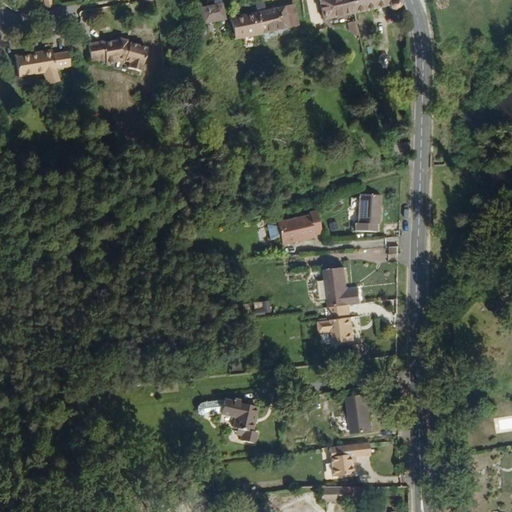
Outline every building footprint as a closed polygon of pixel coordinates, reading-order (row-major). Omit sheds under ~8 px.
[(38,10),(49,8),(48,0),(38,2),(38,10)] [(319,22),(351,15),(347,0),(319,0),(315,1),(319,22)] [(347,0),(351,15),(386,8),(388,11),(390,12),(393,13),(395,12),(398,10),(400,8),(399,4),(399,2),(395,0),(390,0),(389,0),(388,0),(347,0)] [(251,6),(253,14),(259,35),(291,28),(286,7),(261,12),(260,3),(251,6)] [(219,20),(217,5),(196,9),(198,23),(219,20)] [(253,14),(226,20),(231,41),(259,35),(253,14)] [(349,34),(357,34),(355,22),(348,23),(349,34)] [(82,45),(87,60),(100,58),(101,62),(101,65),(110,64),(110,61),(124,65),(123,71),(134,74),(142,49),(122,44),(122,41),(116,40),(116,43),(99,44),(98,43),(82,45)] [(65,68),(63,56),(48,59),(47,52),(34,53),(35,57),(9,61),(11,79),(36,76),(40,89),(54,85),(51,71),(65,68)] [(247,75),(247,84),(261,83),(259,73),(247,75)] [(389,157),(405,154),(405,146),(388,148),(389,157)] [(380,242),(379,212),(358,212),(358,243),(354,243),(354,251),(378,251),(378,242),(380,242)] [(276,225),(267,225),(267,238),(276,238),(276,225)] [(320,250),(315,227),(308,229),(309,232),(266,241),(269,255),(280,253),(281,260),(314,253),(313,251),(320,250)] [(398,272),(398,263),(389,264),(390,272),(398,272)] [(349,315),(362,314),(361,300),(349,301),(346,280),(324,281),(329,317),(349,315)] [(260,301),(261,307),(253,308),(253,315),(270,313),(269,300),(260,301)] [(349,315),(329,317),(331,330),(327,331),(319,332),(319,341),(332,339),(333,352),(354,351),(349,315)] [(357,369),(365,368),(363,354),(355,355),(357,369)] [(157,384),(157,392),(169,392),(169,384),(157,384)] [(371,438),(368,400),(347,402),(350,440),(371,438)] [(232,440),(236,441),(242,442),(241,446),(252,449),(256,419),(224,412),(222,426),(235,429),(232,440)] [(338,432),(349,431),(348,416),(337,417),(338,432)] [(370,449),(328,455),(332,484),(354,482),(352,470),(352,465),(359,464),(371,463),(370,449)] [(344,508),(344,493),(318,494),(318,509),(344,508)]
